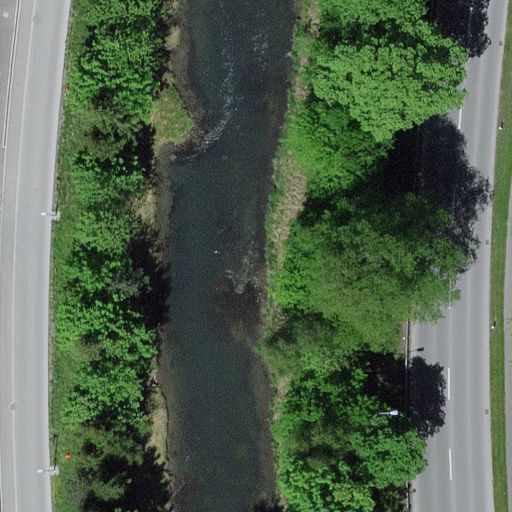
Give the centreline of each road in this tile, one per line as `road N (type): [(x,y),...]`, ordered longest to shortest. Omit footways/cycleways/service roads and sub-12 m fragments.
road 1 (secondary): [(452,511),(452,122),(472,0)]
road 2 (unclassified): [(52,0),(31,346),(37,511)]
